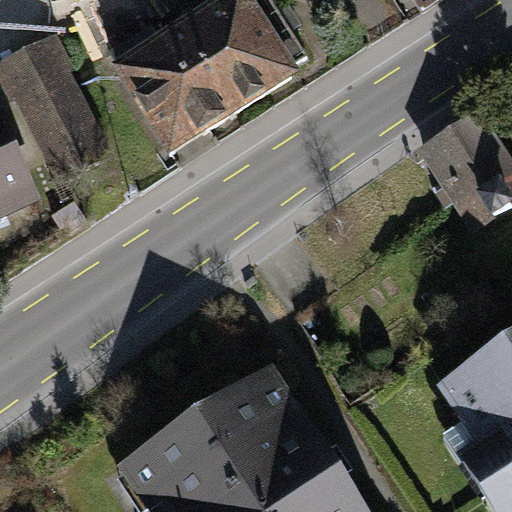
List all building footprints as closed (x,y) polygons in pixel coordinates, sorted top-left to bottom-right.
[(207,0),(112,62),(171,153),(301,68),(296,60),(306,54),(271,0),(207,0)] [(58,38),(0,66),(0,72),(56,184),(116,154),(58,38)] [(0,218),(42,198),(0,109),(0,218)] [(511,109),(496,121),(511,143),(511,109)] [(511,194),(477,134),(407,175),(456,260),(511,228),(511,194)] [(511,511),(511,351),(421,412),(457,466),(432,483),(451,511),(511,511)] [(345,511),(328,485),(265,386),(102,490),(115,511),(345,511)]
